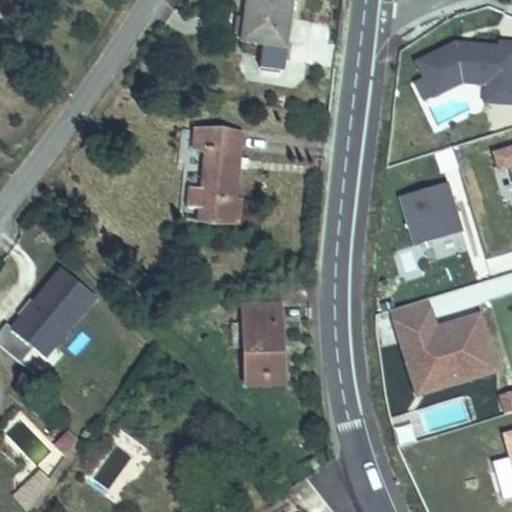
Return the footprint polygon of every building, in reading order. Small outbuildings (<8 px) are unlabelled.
[(286,49),(290,0),(247,0),(244,45),(286,49)] [(318,0),(317,20),(337,23),(339,0),(318,0)] [(505,104),(508,60),(487,59),(487,63),(458,61),(457,66),(448,66),(445,60),(443,61),(404,80),(421,115),(452,100),(474,102),(505,104)] [(504,121),(505,104),(474,102),(473,119),(504,121)] [(222,134),(200,132),(199,150),(210,151),(207,188),(195,187),(193,207),(205,208),(205,228),(246,231),(247,210),(242,209),(247,140),(222,134)] [(434,155),(442,177),(459,171),(452,149),(434,155)] [(511,157),(483,167),(489,186),(500,182),(511,219),(511,157)] [(454,248),(438,199),(389,215),(405,264),(454,248)] [(501,278),(458,290),(459,293),(451,295),(455,309),(511,292),(511,253),(495,258),(501,278)] [(40,345),(93,285),(60,257),(9,315),(3,310),(0,313),(0,335),(16,350),(29,335),(40,345)] [(282,317),(247,317),(248,393),(284,393),(282,317)] [(488,388),(471,332),(426,346),(417,317),(381,329),(403,398),(443,385),(448,401),(488,388)] [(448,401),(443,385),(403,398),(408,414),(448,401)] [(511,391),(498,395),(504,416),(511,413),(511,391)] [(508,456),(483,462),(497,511),(506,511),(509,511),(507,505),(511,504),(511,439),(505,442),(508,456)] [(115,443),(92,486),(122,501),(145,459),(115,443)] [(35,469),(13,503),(26,511),(30,511),(52,480),(35,469)]
